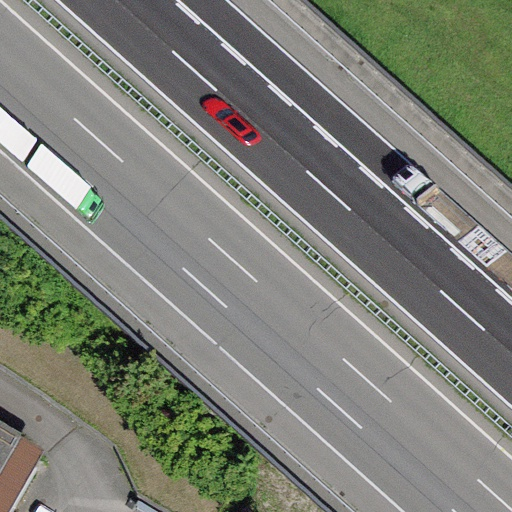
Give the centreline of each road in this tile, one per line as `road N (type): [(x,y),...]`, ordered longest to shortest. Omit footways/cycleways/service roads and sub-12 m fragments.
road 1 (motorway): [(0,78),(484,511)]
road 2 (motorway): [(511,353),(232,103)]
road 3 (motorway): [(232,103),(117,0)]
road 4 (motorway): [(232,103),(141,0)]
